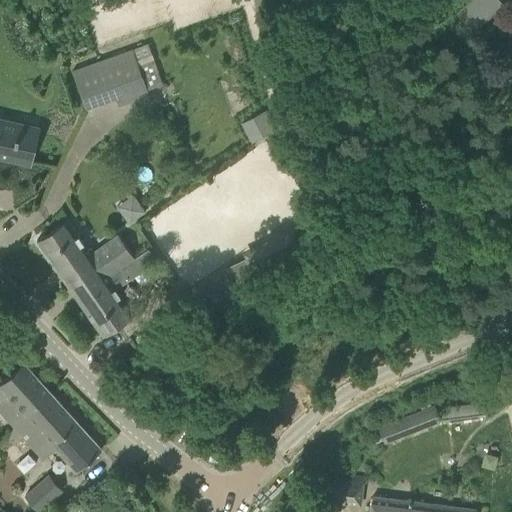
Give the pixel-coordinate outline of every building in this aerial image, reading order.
[(511,0),(466,0),(457,10),(476,29),(503,1),(502,0),(511,0)] [(72,69),(86,109),(117,98),(119,106),(149,95),(147,88),(162,83),(148,42),(72,69)] [(252,140),(277,127),(267,107),(242,120),(252,140)] [(0,121),(0,154),(11,157),(12,155),(15,141),(17,142),(18,136),(16,135),(19,126),(0,121)] [(349,190),(337,194),(341,205),(353,201),(349,190)] [(115,205),(127,223),(146,211),(134,193),(115,205)] [(135,257),(134,257),(117,233),(92,251),(68,218),(36,240),(103,336),(135,313),(108,275),(122,266),(135,257)] [(245,256),(253,272),(306,246),(297,228),(262,246),(261,244),(260,245),(264,251),(248,259),(247,255),(245,256)] [(147,247),(134,257),(135,257),(122,266),(128,274),(154,257),(147,247)] [(204,300),(208,307),(223,299),(219,292),(204,300)] [(0,383),(0,385),(9,395),(0,402),(0,409),(43,458),(56,447),(77,471),(102,448),(24,362),(0,383)] [(486,414),(484,402),(439,408),(441,420),(486,414)] [(384,443),(440,420),(434,405),(378,427),(384,443)] [(320,500),(360,505),(363,477),(324,472),(320,500)] [(49,474),(24,496),(37,511),(38,511),(63,490),(49,474)] [(370,511),(475,511),(476,509),(372,496),(370,511)]
